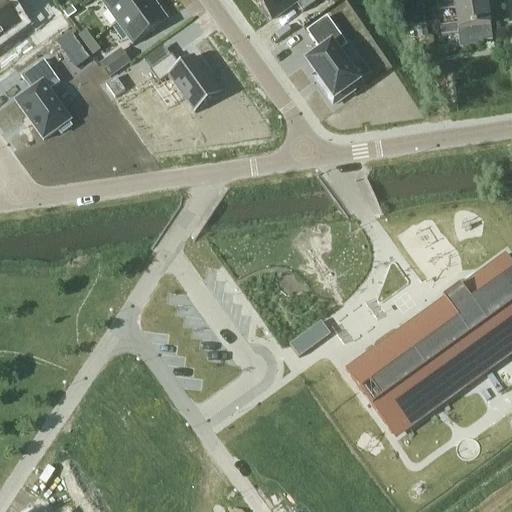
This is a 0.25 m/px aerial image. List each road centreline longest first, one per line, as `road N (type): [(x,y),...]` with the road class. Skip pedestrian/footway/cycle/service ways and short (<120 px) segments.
road 1 (residential): [(261,511),(123,320)]
road 2 (residential): [(123,320),(0,500)]
road 3 (residential): [(322,157),(208,0)]
road 4 (residential): [(322,157),(511,127)]
road 5 (residential): [(32,198),(205,175)]
road 6 (residential): [(205,175),(207,192),(123,320)]
road 7 (residential): [(414,287),(322,157)]
